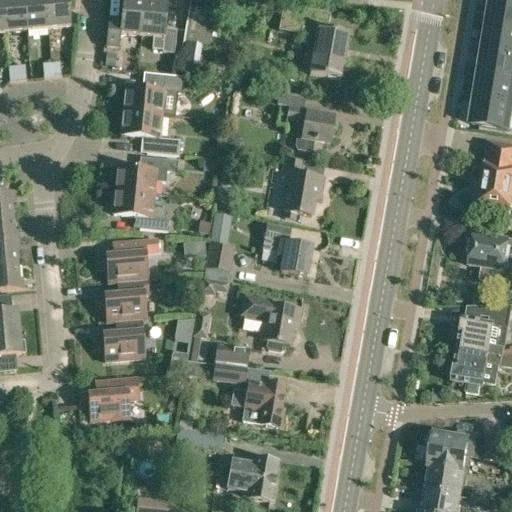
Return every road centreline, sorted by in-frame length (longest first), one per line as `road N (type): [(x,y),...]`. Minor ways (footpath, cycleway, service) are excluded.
road 1 (tertiary): [(362,408),(434,0)]
road 2 (residential): [(0,388),(44,383),(56,371),(43,165)]
road 3 (residential): [(362,408),(392,415),(511,406)]
